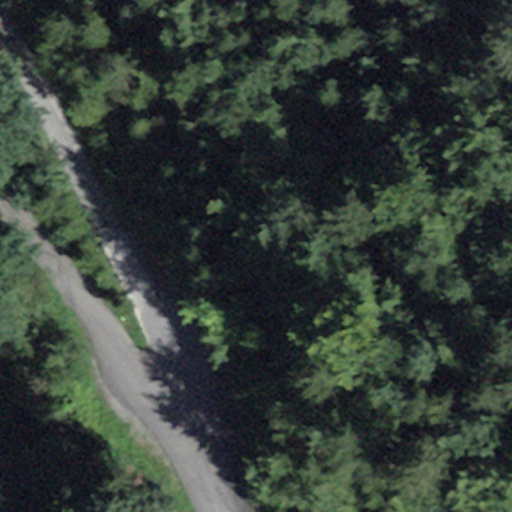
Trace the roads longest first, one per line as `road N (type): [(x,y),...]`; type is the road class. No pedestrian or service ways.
road 1 (unclassified): [(0,39),(69,152),(192,286),(219,358),(194,415),(112,394),(14,210),(0,199)]
road 2 (track): [(157,511),(112,394)]
